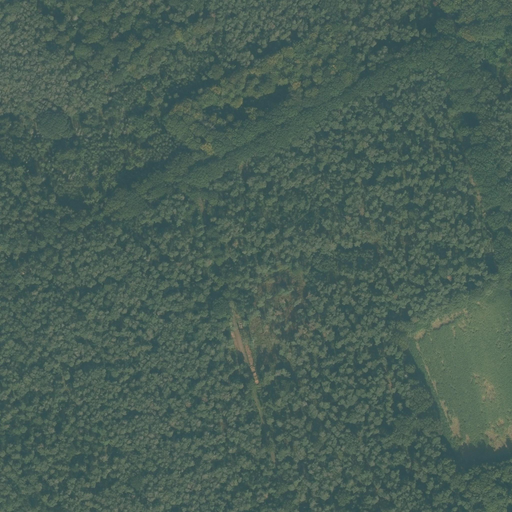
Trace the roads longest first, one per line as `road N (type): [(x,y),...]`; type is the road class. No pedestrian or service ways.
road 1 (unknown): [(343,105),(0,286)]
road 2 (track): [(190,173),(287,511)]
road 3 (track): [(190,173),(455,36)]
road 4 (track): [(0,275),(190,173)]
road 5 (unclassified): [(455,36),(511,236)]
road 6 (track): [(93,0),(130,81),(207,164)]
